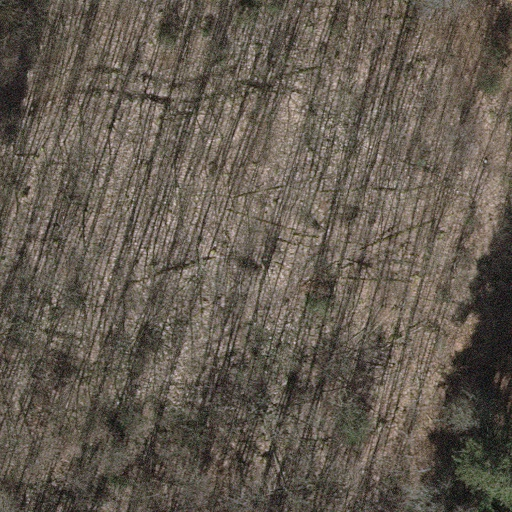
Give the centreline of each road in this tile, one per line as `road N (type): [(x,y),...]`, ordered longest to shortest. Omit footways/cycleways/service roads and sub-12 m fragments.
road 1 (track): [(511,257),(450,511)]
road 2 (track): [(458,0),(511,118)]
